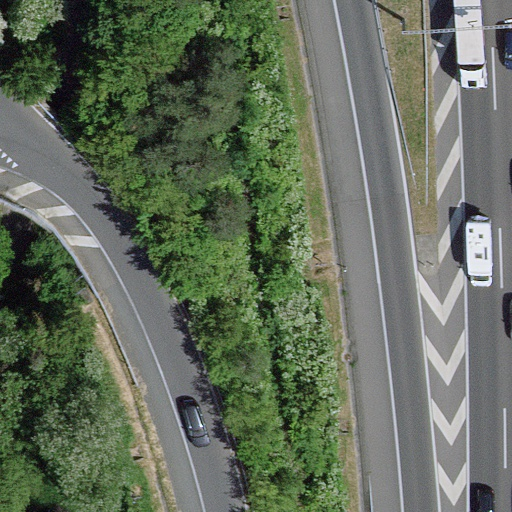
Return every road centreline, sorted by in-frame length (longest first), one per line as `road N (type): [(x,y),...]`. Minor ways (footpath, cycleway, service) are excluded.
road 1 (motorway): [(351,0),(390,238),(420,511)]
road 2 (motorway): [(489,0),(500,254),(497,511)]
road 3 (motorway): [(12,122),(108,220),(186,387),(223,511)]
